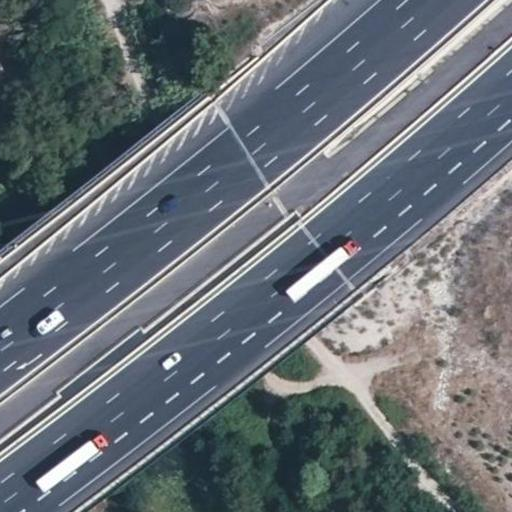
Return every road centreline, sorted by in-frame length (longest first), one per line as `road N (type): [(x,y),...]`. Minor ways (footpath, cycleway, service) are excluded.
road 1 (motorway): [(0,505),(324,255),(511,93)]
road 2 (track): [(446,511),(371,407),(277,307),(106,3)]
road 3 (motorway): [(432,0),(0,350)]
road 4 (track): [(347,381),(299,395),(269,428),(280,469),(308,511)]
